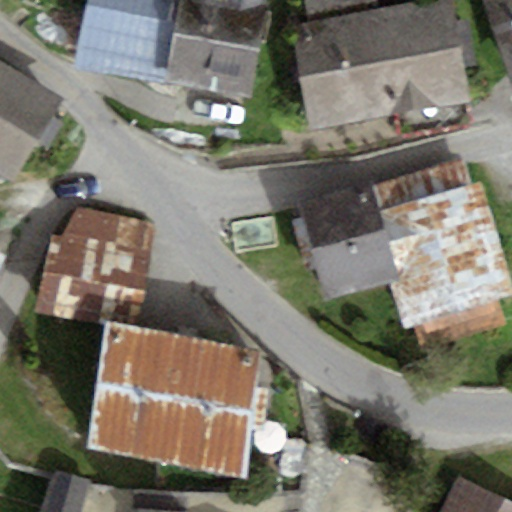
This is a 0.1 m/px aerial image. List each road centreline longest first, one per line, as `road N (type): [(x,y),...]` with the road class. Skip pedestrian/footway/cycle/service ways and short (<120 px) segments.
road 1 (unclassified): [(511,414),(471,417),(365,392),(279,333),(168,210)]
road 2 (residential): [(168,210),(511,134)]
road 3 (residential): [(118,147),(56,206),(0,323)]
road 4 (unclassified): [(118,147),(63,87),(0,38)]
